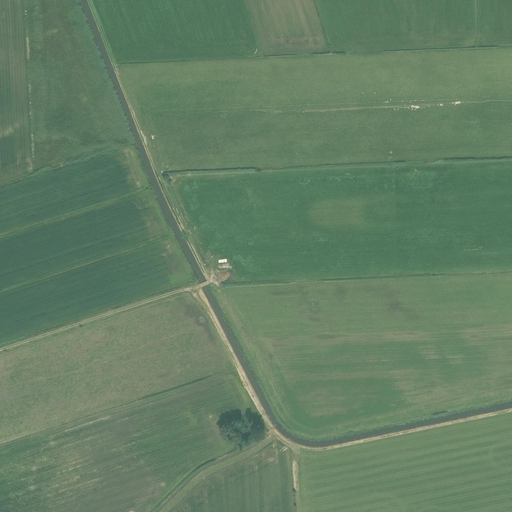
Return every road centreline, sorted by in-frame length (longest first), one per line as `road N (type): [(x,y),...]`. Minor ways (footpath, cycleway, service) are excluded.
road 1 (track): [(198,287),(260,410),(294,449),(300,511)]
road 2 (track): [(0,350),(198,287)]
road 3 (track): [(198,287),(213,280),(158,169)]
